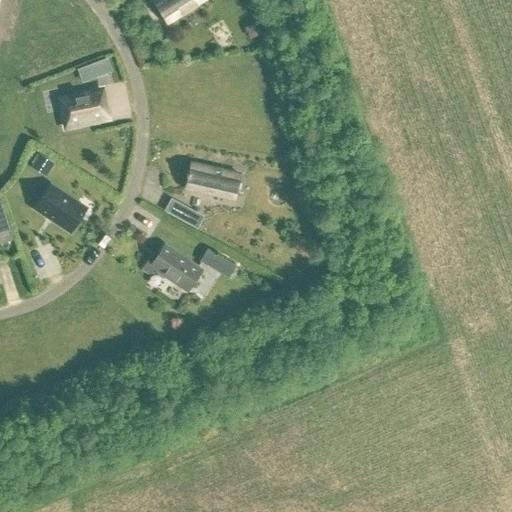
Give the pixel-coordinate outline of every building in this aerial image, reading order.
[(157,0),(152,4),(167,26),(205,0),(157,0)] [(244,29),(250,40),(261,34),(255,23),(244,29)] [(107,59),(92,65),(97,78),(112,72),(107,59)] [(190,127),(220,123),(214,81),(221,80),(219,69),(198,71),(200,83),(184,85),(190,127)] [(60,99),(66,128),(107,120),(101,91),(60,99)] [(54,164),(39,155),(32,166),(47,176),(54,164)] [(232,201),(238,175),(191,165),(188,176),(186,175),(185,179),(187,179),(185,190),(232,201)] [(50,184),(32,210),(71,235),(88,209),(50,184)] [(180,221),(186,210),(169,201),(163,212),(180,221)] [(0,230),(0,243),(13,239),(10,228),(0,230)] [(187,293),(202,272),(164,246),(151,265),(147,262),(142,270),(152,277),(155,272),(187,293)] [(211,279),(216,272),(228,279),(236,266),(214,253),(208,249),(200,262),(206,266),(202,273),(211,279)]
